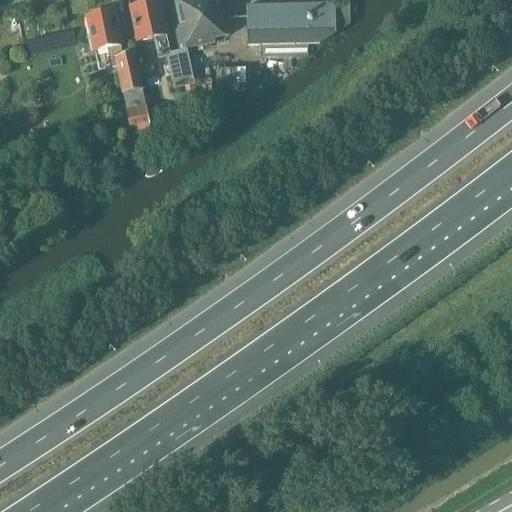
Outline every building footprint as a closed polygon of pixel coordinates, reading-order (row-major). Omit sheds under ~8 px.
[(215,38),(228,35),(220,0),(169,0),(181,51),(216,43),(215,38)] [(187,93),(197,91),(188,51),(170,55),(166,36),(167,36),(159,1),(131,7),(139,42),(154,39),(159,60),(167,57),(174,89),(186,87),(187,93)] [(262,45),(262,59),(306,58),(306,46),(320,46),(350,25),(349,6),(316,6),(248,7),(249,45),(262,45)] [(117,67),(131,132),(151,127),(135,54),(124,56),(114,10),(101,13),(101,11),(93,13),(93,16),(88,17),(96,52),(109,49),(114,69),(117,67)] [(221,94),(246,94),(245,70),(221,70),(221,94)]
